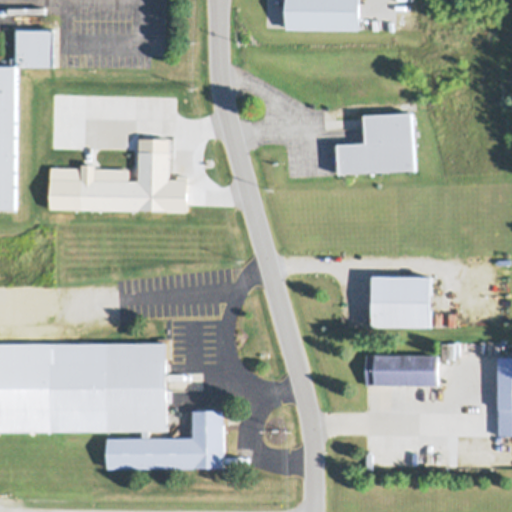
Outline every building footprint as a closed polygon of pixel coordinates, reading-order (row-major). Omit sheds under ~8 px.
[(0,0),(38,0),(38,8),(0,9),(0,0)] [(360,0),(360,24),(288,24),(288,0),(360,0)] [(19,23),(54,24),(54,22),(56,22),(55,62),(19,61),(19,87),(18,202),(0,201),(0,57),(19,57),(19,23)] [(341,168),(340,138),(368,137),(367,108),(414,106),(416,165),(341,168)] [(52,176),(51,206),(170,210),(171,149),(141,148),(141,179),(52,176)] [(375,270),(432,270),(432,321),(375,320),(375,270)] [(110,433),(145,433),(144,425),(0,425),(0,338),(53,338),(160,337),(160,334),(173,334),(173,354),(169,354),(169,361),(171,361),(169,425),(151,426),(151,433),(195,433),(195,406),(217,405),(217,402),(230,402),(230,421),(226,421),(226,463),(110,464),(110,433)] [(376,350),(440,351),(440,381),(376,381),(376,382),(367,382),(367,352),(376,352),(376,350)] [(511,432),(500,432),(500,352),(511,352),(511,432)]
